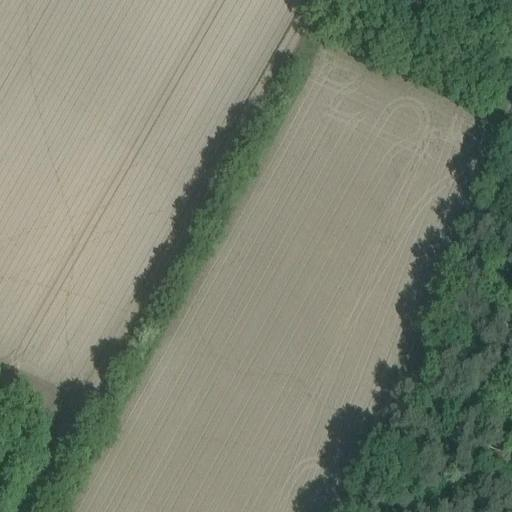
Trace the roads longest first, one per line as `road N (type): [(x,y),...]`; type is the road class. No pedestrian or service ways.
road 1 (track): [(35,511),(325,0)]
road 2 (track): [(511,97),(361,511)]
